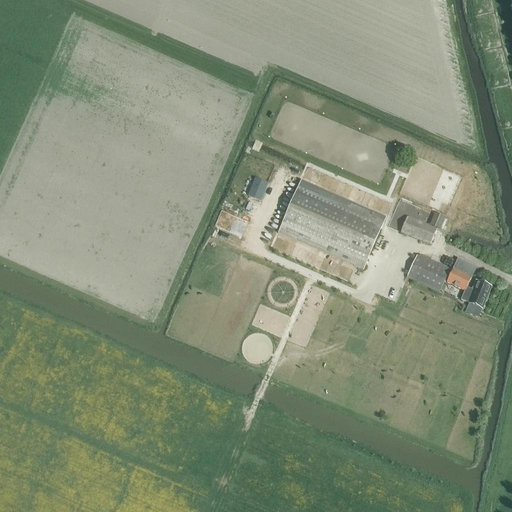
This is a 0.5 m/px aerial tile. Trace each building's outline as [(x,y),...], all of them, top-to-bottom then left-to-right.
[(297,182),(298,176),(286,174),(285,180),(297,182)] [(267,184),(256,180),(249,196),(260,200),(267,184)] [(279,234),(363,271),(386,218),(301,182),(279,234)] [(432,246),(438,231),(408,218),(402,234),(432,246)] [(275,230),(276,225),(265,222),(264,227),(275,230)] [(386,253),(399,259),(406,245),(393,239),(386,253)] [(472,278),(454,270),(452,274),(450,273),(451,271),(418,256),(408,278),(440,293),(448,278),(450,279),(447,284),(466,292),(462,301),(470,304),(483,310),(492,289),(476,282),(473,292),(467,289),(472,278)]
